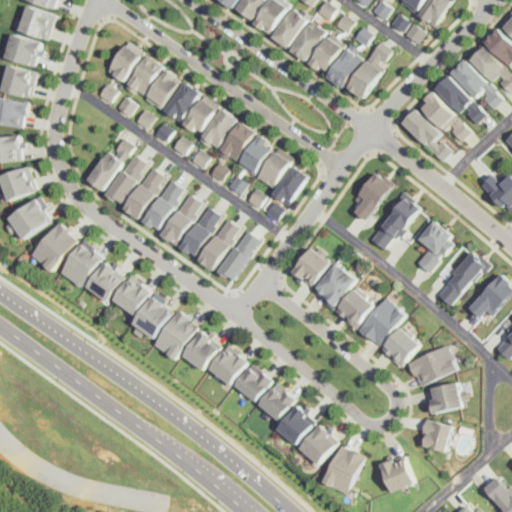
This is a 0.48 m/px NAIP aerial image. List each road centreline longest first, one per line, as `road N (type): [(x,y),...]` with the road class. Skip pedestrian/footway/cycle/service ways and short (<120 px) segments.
road 1 (residential): [(94,0),(55,130),(66,178),(92,210),(372,423),(392,416),(393,389),(262,281)]
road 2 (primary): [(295,511),(0,289)]
road 3 (residential): [(104,0),(342,165)]
road 4 (residential): [(372,128),(237,314)]
road 5 (residential): [(372,128),(195,0)]
road 6 (residential): [(372,128),(511,243)]
road 7 (primary): [(0,322),(144,426)]
road 8 (residential): [(495,0),(372,128)]
road 9 (primary): [(144,426),(258,511)]
